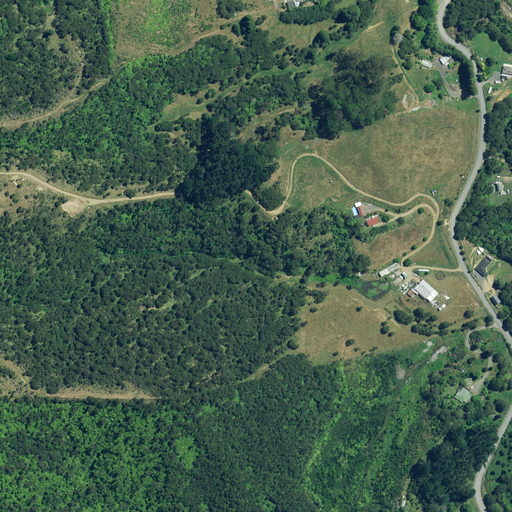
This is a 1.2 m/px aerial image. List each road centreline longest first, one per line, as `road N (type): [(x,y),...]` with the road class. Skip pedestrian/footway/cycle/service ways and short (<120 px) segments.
road 1 (unclassified): [(511,348),(457,255),(453,219),(486,127),(469,53),(439,30),(446,0)]
road 2 (track): [(213,0),(77,44),(0,39)]
